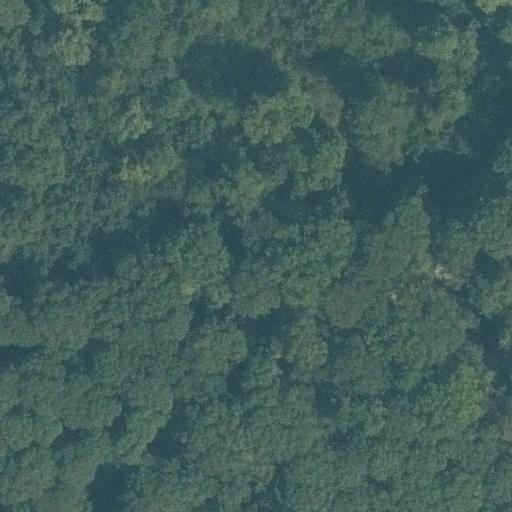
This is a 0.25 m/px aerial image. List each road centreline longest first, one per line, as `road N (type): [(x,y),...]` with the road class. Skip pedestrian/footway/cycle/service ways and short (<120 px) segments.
road 1 (tertiary): [(511,234),(21,511)]
road 2 (track): [(263,375),(86,0)]
